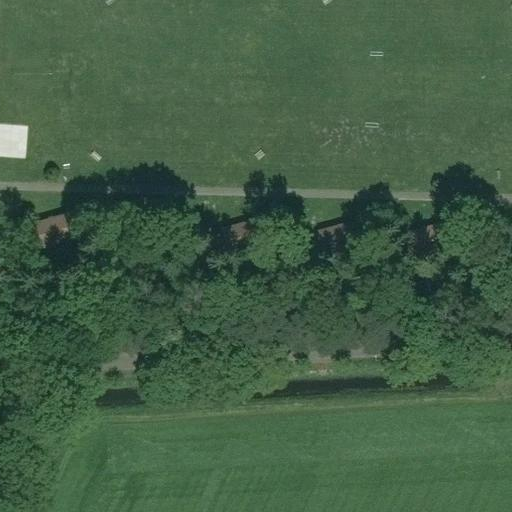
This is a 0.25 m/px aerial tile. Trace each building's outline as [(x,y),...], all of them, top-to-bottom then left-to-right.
[(63,217),(34,225),(41,249),(69,241),(63,217)] [(255,223),(227,230),(233,254),(261,246),(255,223)] [(357,248),(351,225),(322,233),(329,256),(357,248)] [(438,227),(410,235),(417,258),(445,250),(438,227)] [(487,506),(488,489),(478,488),(477,505),(487,506)]
